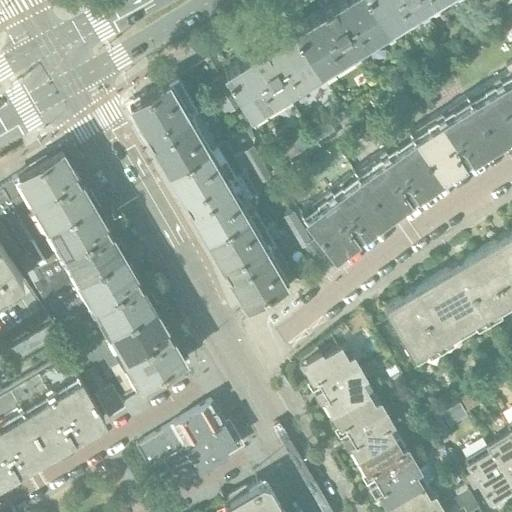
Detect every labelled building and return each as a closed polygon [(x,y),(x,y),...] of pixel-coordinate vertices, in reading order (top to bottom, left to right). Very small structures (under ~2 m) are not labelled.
[(389,29),(371,0),(333,0),(292,26),(320,71),(389,29)] [(435,0),(371,0),(389,29),(435,0)] [(511,19),(511,18),(507,10),(501,14),(506,23),(511,19)] [(506,23),(501,14),(495,17),(501,27),(506,23)] [(320,71),(292,26),(223,68),(251,114),(320,71)] [(495,142),(511,132),(511,59),(505,64),(509,70),(490,80),(467,95),(495,142)] [(230,90),(220,74),(209,81),(219,97),(230,90)] [(204,110),(202,107),(199,103),(194,107),(176,76),(128,104),(167,171),(215,143),(198,114),(204,110)] [(396,97),(388,85),(382,89),(388,98),(390,101),(396,97)] [(390,101),(388,98),(382,89),(367,98),(375,110),(390,101)] [(239,104),(230,90),(219,97),(228,111),(239,104)] [(495,142),(467,95),(438,112),(437,113),(409,131),(440,177),(495,142)] [(334,130),(328,121),(322,124),(328,133),(334,130)] [(328,133),(322,124),(316,128),(322,137),(328,133)] [(322,137),(316,128),(310,132),(316,141),(322,137)] [(440,177),(409,131),(396,139),(381,150),(354,169),(386,215),(440,177)] [(316,141),(310,132),(304,135),(309,145),(316,141)] [(309,145),(304,135),(298,139),(303,148),(309,145)] [(240,172),(243,169),(225,139),(216,144),(215,143),(167,171),(206,237),(254,209),(237,180),(242,177),(240,172)] [(303,148),(298,139),(292,143),(297,152),(303,148)] [(297,152),(292,143),(286,147),(291,156),(297,152)] [(261,161),(254,148),(252,145),(241,152),(250,167),(261,161)] [(291,156),(286,147),(280,150),(285,159),(291,156)] [(32,236),(92,201),(61,148),(17,174),(0,184),(0,215),(3,213),(7,220),(20,243),(32,236)] [(285,159),(280,150),(274,154),(279,163),(285,159)] [(279,163),(274,154),(268,158),(272,168),(279,163)] [(270,176),(261,161),(250,167),(259,182),(270,176)] [(334,254),(386,215),(354,169),(316,197),(300,210),(321,238),(334,254)] [(123,253),(107,226),(92,201),(32,236),(46,261),(38,266),(29,251),(18,257),(36,289),(37,288),(43,299),(123,253)] [(299,248),(290,233),(290,232),(287,234),(285,230),(280,233),(274,223),(266,228),(254,209),(206,237),(245,304),(293,276),(283,259),(276,246),(280,244),(287,256),(299,248)] [(301,226),(293,211),(281,218),(290,232),(290,233),(301,226)] [(310,241),(301,226),(290,233),(299,248),(303,246),(310,241)] [(511,297),(511,229),(478,249),(508,300),(511,297)] [(0,242),(10,236),(7,231),(0,235),(0,242)] [(10,236),(0,242),(0,243),(3,248),(14,241),(10,236)] [(314,239),(310,241),(303,246),(319,266),(329,258),(314,239)] [(14,241),(3,248),(6,253),(17,246),(14,241)] [(21,276),(9,258),(6,253),(3,248),(0,243),(0,289),(18,278),(21,276)] [(17,246),(6,253),(9,258),(20,251),(17,246)] [(508,300),(478,249),(431,277),(461,328),(508,300)] [(153,305),(138,279),(123,253),(43,299),(44,301),(47,300),(77,350),(103,334),(153,305)] [(461,328),(431,277),(382,305),(399,334),(403,340),(412,356),(461,328)] [(184,357),(168,331),(153,305),(103,334),(118,360),(109,366),(102,354),(95,358),(107,378),(113,375),(123,392),(184,357)] [(59,331),(53,322),(51,323),(47,325),(53,334),(59,331)] [(53,334),(47,325),(41,329),(47,338),(53,334)] [(47,338),(41,329),(36,332),(41,342),(47,338)] [(41,342),(36,332),(30,336),(35,345),(41,342)] [(35,345),(30,336),(24,339),(29,349),(35,345)] [(29,349),(24,339),(18,343),(24,352),(29,349)] [(24,352),(18,343),(12,347),(18,356),(24,352)] [(380,352),(375,345),(365,351),(370,359),(375,356),(380,352)] [(321,387),(358,367),(352,356),(346,359),(339,346),(322,356),(320,352),(305,361),(307,364),(304,366),(311,378),(307,381),(311,388),(319,384),(321,387)] [(18,356),(12,347),(6,350),(12,359),(18,356)] [(12,359),(6,350),(1,354),(6,363),(12,359)] [(0,478),(79,433),(103,418),(75,370),(65,352),(0,390),(0,478)] [(368,367),(378,361),(375,356),(370,359),(365,362),(368,367)] [(123,404),(110,382),(104,385),(92,366),(82,372),(94,391),(105,408),(108,415),(110,415),(109,413),(123,404)] [(366,393),(358,379),(364,376),(358,367),(321,387),(323,391),(315,395),(320,403),(324,400),(331,412),(366,393)] [(478,381),(473,373),(464,379),(468,387),(478,381)] [(499,383),(495,376),(483,383),(488,391),(499,383)] [(488,393),(482,384),(481,383),(471,389),(477,400),(488,393)] [(348,434),(394,407),(393,405),(384,410),(379,402),(373,405),(366,393),(331,412),(339,425),(334,427),(339,435),(346,430),(348,434)] [(147,465),(222,420),(210,398),(170,422),(135,444),(140,452),(147,465)] [(393,439),(386,427),(392,423),(387,415),(395,410),(394,407),(348,434),(350,437),(342,442),(347,449),(351,447),(359,459),(393,439)] [(179,481),(227,453),(224,447),(235,441),(222,420),(147,465),(157,482),(158,481),(162,487),(162,488),(175,480),(179,481)] [(451,437),(443,423),(433,429),(441,442),(451,437)] [(511,433),(510,429),(487,443),(511,485),(511,484),(511,433)] [(375,480),(412,458),(406,447),(400,451),(393,439),(359,459),(366,471),(361,474),(366,481),(373,477),(375,480)] [(511,485),(487,443),(463,457),(472,471),(465,475),(472,488),(479,484),(487,496),(495,492),(496,494),(511,485)] [(420,485),(413,472),(418,469),(412,458),(375,480),(377,483),(370,488),(374,496),(379,493),(386,505),(420,485)] [(282,511),(283,511),(266,483),(260,481),(223,504),(227,511),(282,511)] [(456,495),(467,489),(464,484),(453,490),(456,495)] [(428,511),(440,506),(433,494),(428,497),(420,485),(386,505),(389,511),(428,511)] [(467,489),(456,495),(451,498),(457,509),(461,506),(464,511),(466,511),(477,505),(467,489)]
